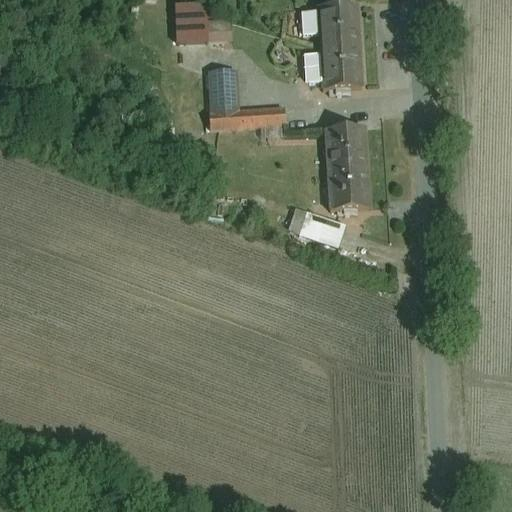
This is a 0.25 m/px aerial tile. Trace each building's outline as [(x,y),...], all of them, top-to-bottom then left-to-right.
[(206,3),(176,4),(177,44),(232,42),(231,22),(207,23),(206,3)] [(363,90),(357,6),(315,9),(321,93),(363,90)] [(238,72),(207,74),(210,134),(286,130),(285,109),(240,112),(238,72)] [(371,213),(365,129),(322,132),(328,216),(371,213)] [(338,252),(346,229),(305,215),(297,238),(338,252)]
